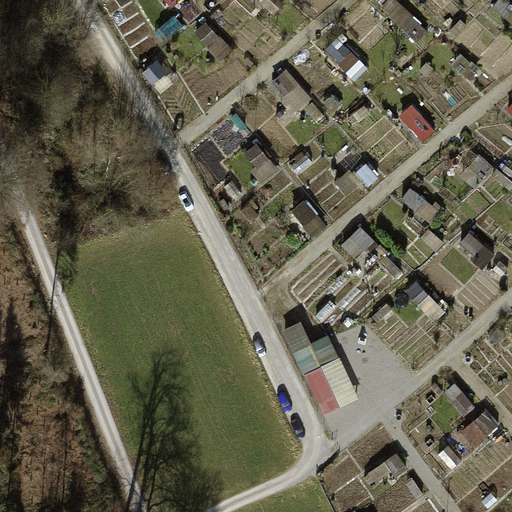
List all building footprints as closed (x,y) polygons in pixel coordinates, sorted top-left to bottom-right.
[(417,42),(430,30),(402,0),(382,0),(380,2),(417,42)] [(213,19),(198,29),(219,61),(234,52),(213,19)] [(341,38),(328,52),(356,77),(369,63),(341,38)] [(296,112),(315,97),(289,66),(271,81),(296,112)] [(426,138),(437,129),(416,103),(404,112),(426,138)] [(260,142),(244,155),(266,180),(281,167),(260,142)] [(314,236),(330,223),(308,197),(293,210),(314,236)] [(364,226),(346,243),(359,257),(377,239),(364,226)] [(488,264),(496,249),(469,234),(461,249),(488,264)] [(324,413),(362,397),(333,331),(314,339),(306,320),(287,328),(324,413)] [(493,412),(466,422),(473,441),(500,430),(493,412)]
